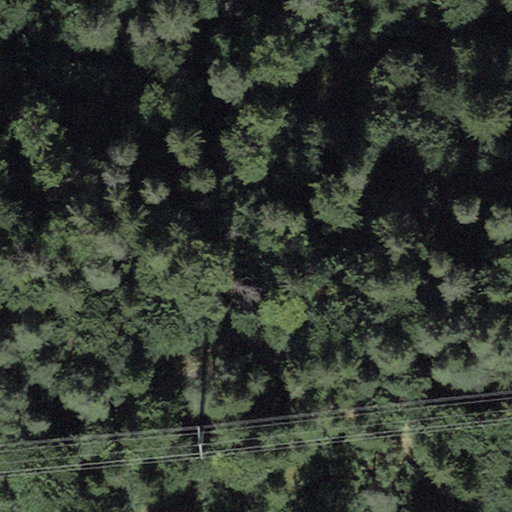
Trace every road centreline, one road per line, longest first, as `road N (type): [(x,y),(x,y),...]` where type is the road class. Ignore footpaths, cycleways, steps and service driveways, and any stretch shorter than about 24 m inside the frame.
road 1 (track): [(511,385),(463,386),(274,350),(79,408),(0,417)]
road 2 (track): [(227,0),(305,100),(403,152),(511,185)]
